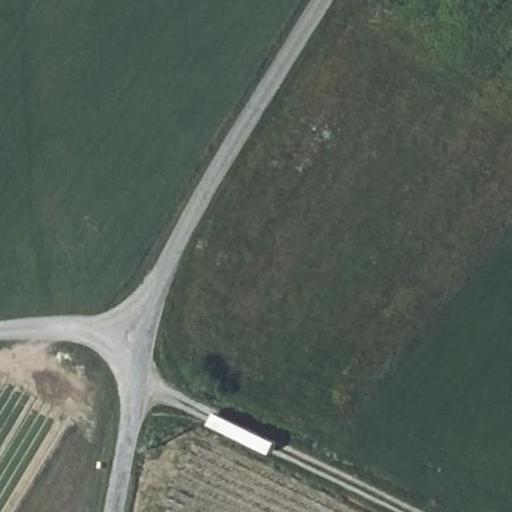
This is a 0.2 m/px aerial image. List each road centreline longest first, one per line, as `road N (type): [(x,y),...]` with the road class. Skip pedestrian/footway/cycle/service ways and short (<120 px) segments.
road 1 (unclassified): [(111,511),(159,286),(206,191),(323,0)]
road 2 (track): [(137,379),(405,511)]
road 3 (track): [(0,330),(149,324)]
